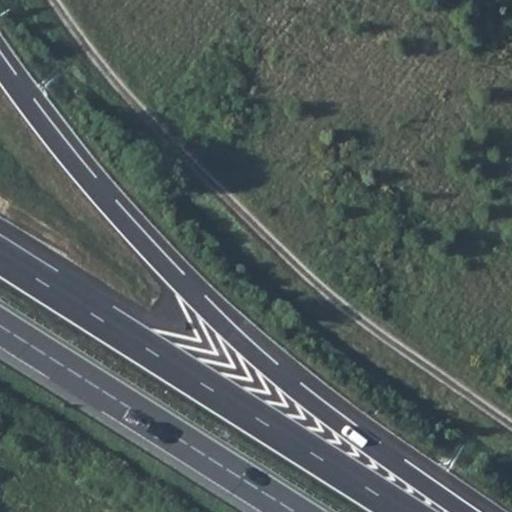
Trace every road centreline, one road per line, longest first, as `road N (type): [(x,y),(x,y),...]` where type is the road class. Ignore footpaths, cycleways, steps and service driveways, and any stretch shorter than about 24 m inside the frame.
road 1 (trunk): [(469,511),(326,413),(177,282),(0,66)]
road 2 (track): [(53,0),(187,159),(343,311),(511,425)]
road 3 (trunk): [(404,511),(0,256)]
road 4 (trunk): [(0,326),(293,511)]
